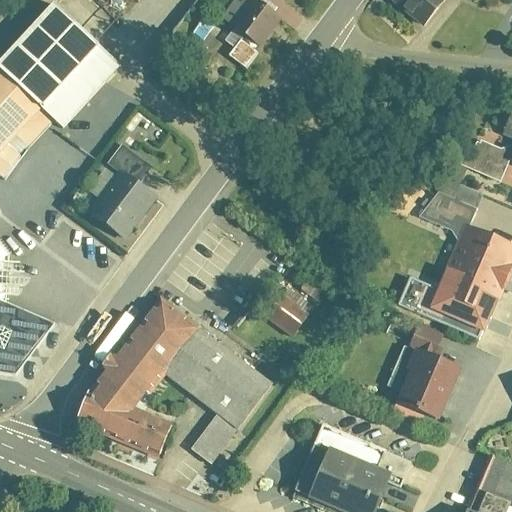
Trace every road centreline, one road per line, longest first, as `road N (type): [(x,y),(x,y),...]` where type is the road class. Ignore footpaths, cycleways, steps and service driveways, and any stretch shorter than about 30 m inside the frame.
road 1 (tertiary): [(16,451),(322,31)]
road 2 (residential): [(322,31),(399,56),(511,68)]
road 3 (residential): [(431,511),(511,361)]
road 4 (secondary): [(157,511),(16,451)]
